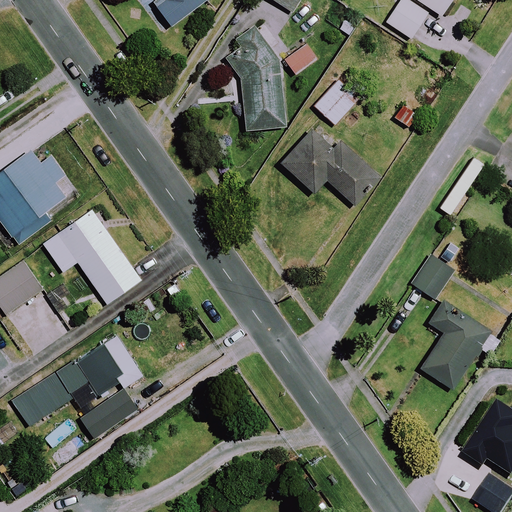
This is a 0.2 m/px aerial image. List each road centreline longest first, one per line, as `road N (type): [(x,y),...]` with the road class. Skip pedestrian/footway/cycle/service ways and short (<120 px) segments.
road 1 (unclassified): [(299,376),(32,0)]
road 2 (residential): [(299,376),(511,58)]
road 3 (unclassified): [(395,511),(299,376)]
